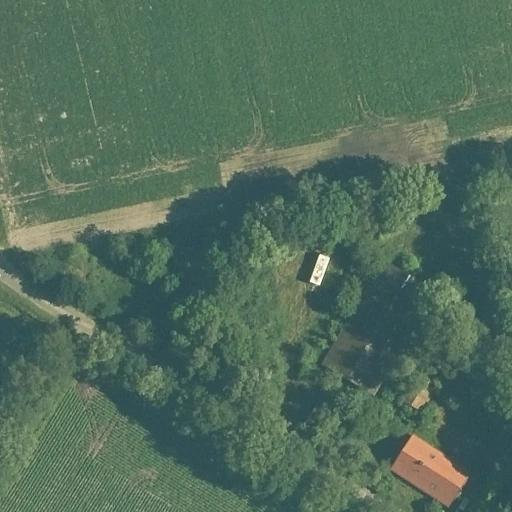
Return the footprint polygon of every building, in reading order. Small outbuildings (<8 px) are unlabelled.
[(373,401),(435,295),(381,263),(319,369),(373,401)] [(312,285),(321,289),(331,269),(322,265),(312,285)] [(421,416),(457,353),(429,337),(407,372),(416,376),(400,405),(421,416)] [(505,476),(511,464),(511,435),(505,430),(482,461),(505,476)] [(447,510),(469,476),(412,439),(389,472),(447,510)]
